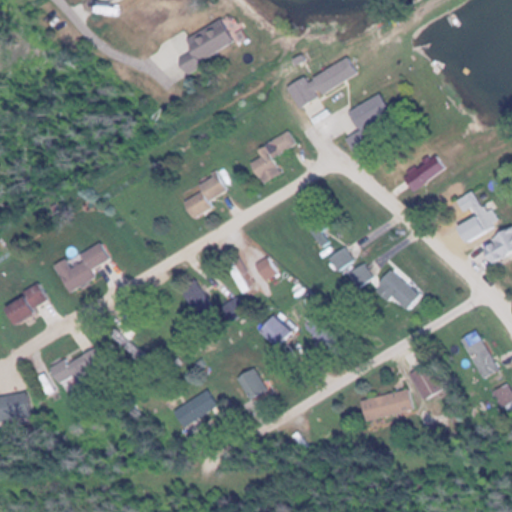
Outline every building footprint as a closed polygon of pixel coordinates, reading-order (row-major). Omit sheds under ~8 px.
[(236,44),(223,19),(186,38),(193,53),(181,59),(186,71),(236,44)] [(361,75),(350,54),(289,86),(300,107),(361,75)] [(350,110),(361,132),(349,137),(354,149),(375,140),(368,124),(392,113),(383,95),(350,110)] [(299,145),(292,131),(247,154),(263,184),(284,174),(275,157),(299,145)] [(405,177),(416,192),(448,168),(438,153),(405,177)] [(232,190),(220,171),(200,184),(204,190),(184,202),(195,219),(216,206),(213,201),(232,190)] [(494,207),(488,211),(474,189),(460,199),(482,232),(502,219),(494,207)] [(326,231),(331,228),(321,213),(307,223),(324,248),(334,242),(326,231)] [(511,253),(511,228),(483,243),(493,263),(511,253)] [(71,292),(116,268),(102,242),(70,260),(69,257),(56,264),(71,292)] [(357,260),(346,246),(331,258),(341,272),(357,260)] [(361,290),(377,279),(366,262),(350,273),(361,290)] [(408,310),(422,296),(394,269),(375,287),(391,302),(395,297),(408,310)] [(201,319),(217,309),(197,279),(182,289),(201,319)] [(14,324),(52,301),(40,283),(3,306),(14,324)] [(293,333),(274,314),(259,329),(279,348),(293,333)] [(501,371),(480,329),(464,337),(485,379),(501,371)] [(97,355),(55,357),(56,381),(99,379),(97,355)] [(253,399),(270,388),(256,367),(239,378),(253,399)] [(511,402),(511,388),(508,382),(495,392),(506,407),(511,402)] [(416,407),(410,387),(362,401),(368,421),(416,407)] [(175,411),(186,428),(220,407),(209,390),(175,411)] [(0,418),(30,418),(30,395),(0,395),(0,418)]
